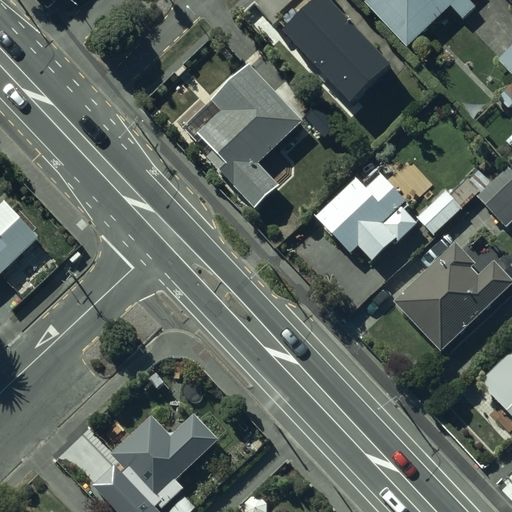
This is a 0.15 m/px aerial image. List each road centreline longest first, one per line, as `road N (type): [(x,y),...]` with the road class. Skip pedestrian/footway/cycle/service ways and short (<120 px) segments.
road 1 (secondary): [(428,511),(169,236)]
road 2 (residential): [(169,236),(0,394)]
road 3 (residential): [(192,0),(65,127)]
road 4 (secondary): [(169,236),(65,127)]
